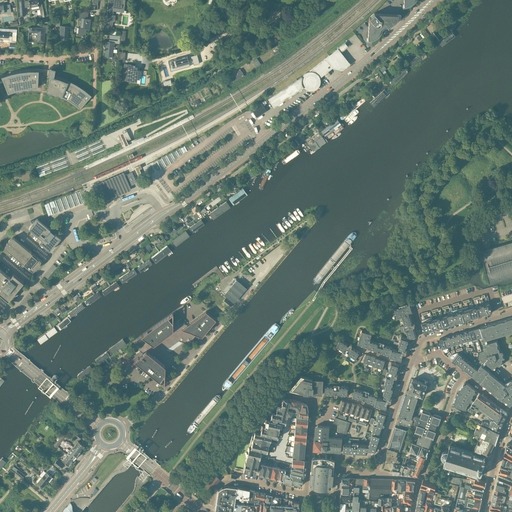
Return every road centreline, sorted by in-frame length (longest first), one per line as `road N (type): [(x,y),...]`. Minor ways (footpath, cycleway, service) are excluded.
road 1 (residential): [(148,228),(163,227),(309,117)]
road 2 (residential): [(464,374),(419,479),(375,469)]
road 3 (residential): [(309,117),(427,20)]
road 4 (secondary): [(303,109),(183,202)]
road 5 (residential): [(0,56),(96,51),(101,0)]
road 6 (secondary): [(49,302),(148,228)]
road 7 (secondary): [(144,223),(45,296)]
road 8 (tertiary): [(4,348),(99,425)]
road 9 (residential): [(207,511),(222,482),(305,495)]
